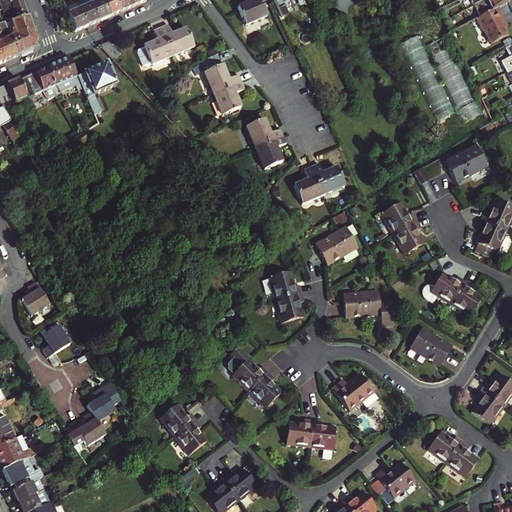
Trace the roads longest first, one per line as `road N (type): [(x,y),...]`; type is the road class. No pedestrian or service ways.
road 1 (residential): [(0,231),(13,257),(13,329),(66,420)]
road 2 (residential): [(204,0),(279,102),(308,161)]
road 3 (residential): [(434,403),(311,502)]
road 4 (residential): [(434,403),(363,354),(330,353),(294,366)]
road 5 (residential): [(311,502),(268,472),(210,410)]
road 6 (residential): [(177,0),(54,54)]
road 7 (residential): [(511,301),(462,378),(434,403)]
